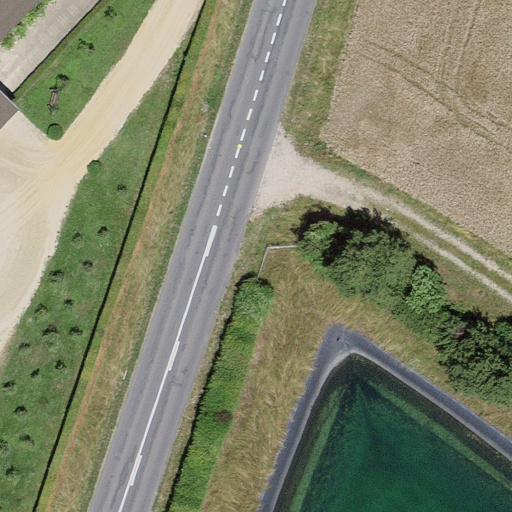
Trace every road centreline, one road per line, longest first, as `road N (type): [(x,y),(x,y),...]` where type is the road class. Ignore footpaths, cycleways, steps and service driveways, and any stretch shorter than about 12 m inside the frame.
road 1 (tertiary): [(119,511),(288,0)]
road 2 (track): [(240,147),(374,203),(511,290)]
